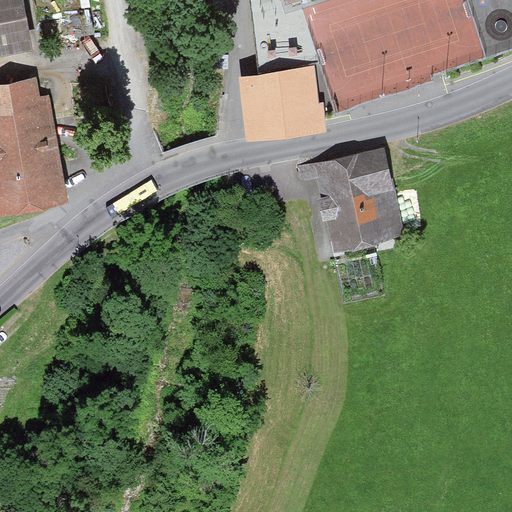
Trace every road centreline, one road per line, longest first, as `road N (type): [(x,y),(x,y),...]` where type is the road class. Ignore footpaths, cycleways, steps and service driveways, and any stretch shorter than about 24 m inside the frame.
road 1 (tertiary): [(511,78),(470,100),(339,137),(154,178),(88,228)]
road 2 (track): [(147,181),(110,0)]
